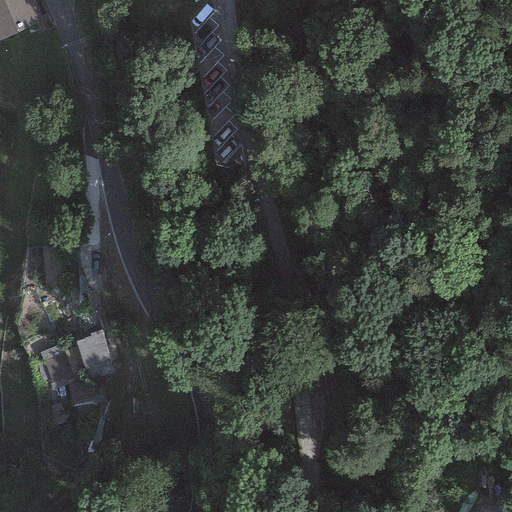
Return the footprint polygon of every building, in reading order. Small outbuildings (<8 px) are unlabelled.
[(33,0),(0,0),(0,40),(42,19),(33,0)] [(114,372),(101,330),(89,334),(90,337),(76,342),(88,380),(106,374),(114,372)] [(88,380),(76,342),(40,353),(43,361),(35,363),(41,384),(48,381),(52,391),(69,386),(88,380)] [(88,380),(69,386),(72,407),(102,402),(106,374),(88,380)] [(61,402),(50,405),(55,425),(66,422),(61,402)]
